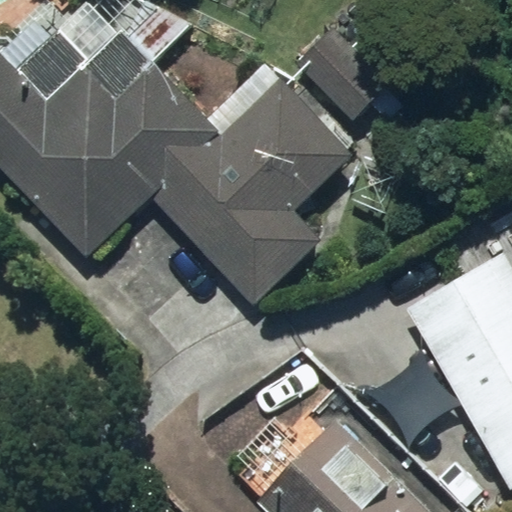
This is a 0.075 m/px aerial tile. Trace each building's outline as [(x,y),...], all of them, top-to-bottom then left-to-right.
[(0,158),(100,253),(149,201),(262,307),(326,239),(298,213),(361,147),(280,71),(227,128),(161,66),(200,24),(174,0),(84,0),(67,19),(47,1),(6,46),(0,40),(0,158)] [(396,85),(344,32),(311,64),(363,117),(396,85)] [(511,250),(414,306),(511,480),(511,250)] [(0,443),(14,430),(0,415),(0,443)] [(439,511),(345,425),(266,510),(268,511),(439,511)]
